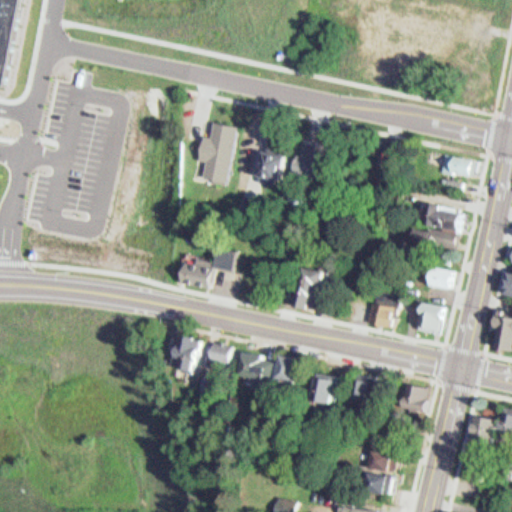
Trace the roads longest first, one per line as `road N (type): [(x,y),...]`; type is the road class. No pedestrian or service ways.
road 1 (tertiary): [(511,377),(131,293),(0,281)]
road 2 (residential): [(49,42),(511,138)]
road 3 (tertiary): [(433,511),(511,138)]
road 4 (residential): [(7,281),(10,215),(57,0)]
